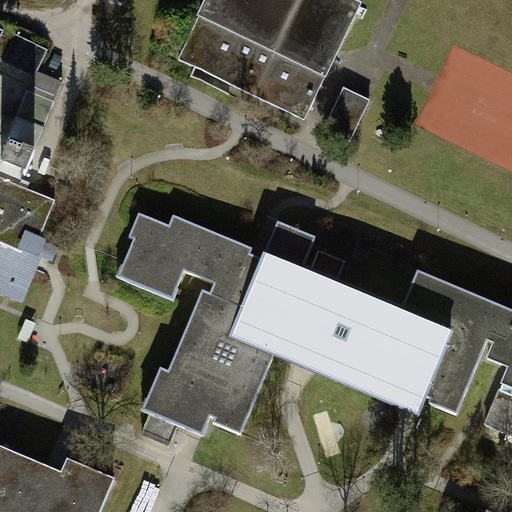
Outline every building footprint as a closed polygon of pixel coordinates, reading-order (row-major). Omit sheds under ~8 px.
[(358,11),(335,0),(204,0),(176,59),(306,120),(358,11)] [(0,56),(22,66),(38,73),(19,116),(0,107),(0,150),(5,152),(12,137),(39,149),(77,64),(51,53),(54,45),(0,21),(0,56)] [(370,103),(345,92),(323,139),(348,150),(370,103)] [(0,297),(24,307),(41,263),(50,241),(43,238),(57,201),(0,179),(0,297)] [(140,219),(131,240),(139,244),(121,283),(176,307),(189,279),(210,287),(207,296),(173,376),(167,373),(146,415),(210,441),(215,424),(243,439),(280,360),(307,371),(412,414),(426,420),(432,407),(460,418),(483,361),(500,368),(511,372),(487,429),(511,438),(511,312),(422,276),(405,313),(307,273),(320,243),(281,227),(267,257),(174,219),(169,230),(140,219)] [(0,511),(104,511),(117,484),(69,464),(64,477),(48,471),(0,450),(0,511)]
